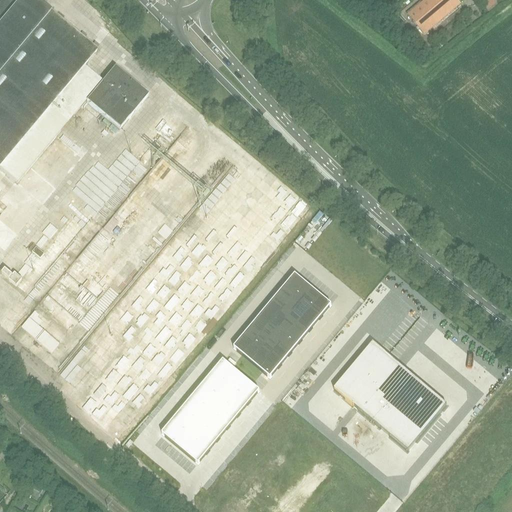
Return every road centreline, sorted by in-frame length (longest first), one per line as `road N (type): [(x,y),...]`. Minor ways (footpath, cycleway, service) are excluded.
road 1 (unknown): [(187,503),(340,315),(345,297),(315,265),(297,259),(279,268),(131,460)]
road 2 (primary): [(167,21),(285,144),(402,243)]
road 3 (primary): [(402,243),(186,18)]
road 4 (primary): [(511,328),(402,243)]
